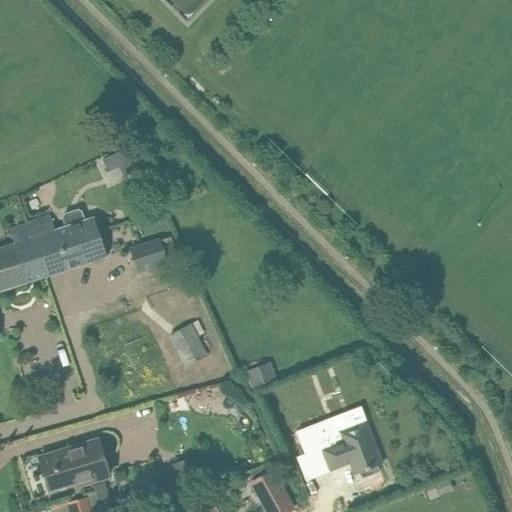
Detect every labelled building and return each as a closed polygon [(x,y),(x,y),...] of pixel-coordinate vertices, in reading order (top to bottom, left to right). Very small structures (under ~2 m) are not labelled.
[(13,242),(0,246),(0,291),(45,276),(104,257),(106,256),(104,249),(100,237),(93,215),(84,218),(82,211),(77,208),(63,213),(61,217),(63,225),(55,228),(50,214),(27,222),(9,228),(13,242)] [(136,272),(167,263),(160,238),(128,247),(136,272)] [(185,365),(206,353),(190,323),(168,335),(185,365)] [(320,449),(328,471),(349,463),(353,474),(357,473),(362,479),(378,473),(378,465),(382,464),(365,420),(337,431),(341,440),(320,449)] [(97,439),(39,457),(49,490),(88,478),(90,482),(108,476),(97,439)] [(177,479),(169,481),(173,494),(197,487),(195,482),(201,481),(194,457),(172,464),(177,479)] [(96,492),(87,495),(87,496),(91,511),(111,511),(103,483),(94,485),(96,492)] [(91,511),(87,496),(66,503),(68,511),(91,511)]
